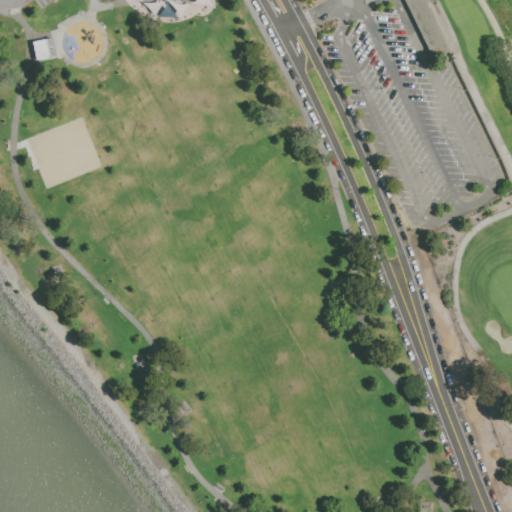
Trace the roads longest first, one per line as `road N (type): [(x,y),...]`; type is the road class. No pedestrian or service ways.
road 1 (tertiary): [(258,0),(339,159),(432,391)]
road 2 (tertiary): [(432,391),(400,256),(329,84),(284,0)]
road 3 (tertiary): [(432,391),(480,509)]
